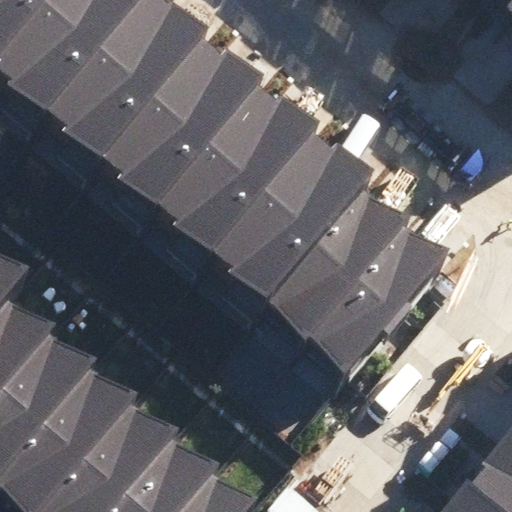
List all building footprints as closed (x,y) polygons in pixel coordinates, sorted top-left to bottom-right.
[(156,0),(61,0),(0,70),(0,80),(53,126),(160,3),(156,0)] [(0,0),(0,70),(61,0),(0,0)] [(160,3),(53,126),(110,175),(217,52),(160,3)] [(217,52),(110,175),(168,225),(275,102),(217,52)] [(275,102),(168,225),(225,274),(332,151),(275,102)] [(434,143),(412,171),(459,208),(481,180),(434,143)] [(332,151),(225,274),(273,315),(376,190),(332,151)] [(376,190),(273,315),(309,345),(415,221),(376,190)] [(415,221),(309,345),(342,374),(449,250),(415,221)] [(511,224),(503,235),(511,242),(511,224)] [(0,304),(13,290),(33,266),(0,238),(0,304)] [(0,387),(53,324),(13,290),(0,304),(0,387)] [(0,469),(94,358),(53,324),(0,387),(0,469)] [(0,486),(30,511),(32,511),(134,392),(94,358),(0,469),(0,486)] [(102,511),(175,426),(134,392),(32,511),(102,511)] [(171,511),(216,460),(175,426),(102,511),(171,511)] [(511,431),(486,461),(511,483),(511,431)] [(241,511),(256,494),(216,460),(171,511),(241,511)] [(511,511),(511,483),(486,461),(444,510),(446,511),(511,511)]
